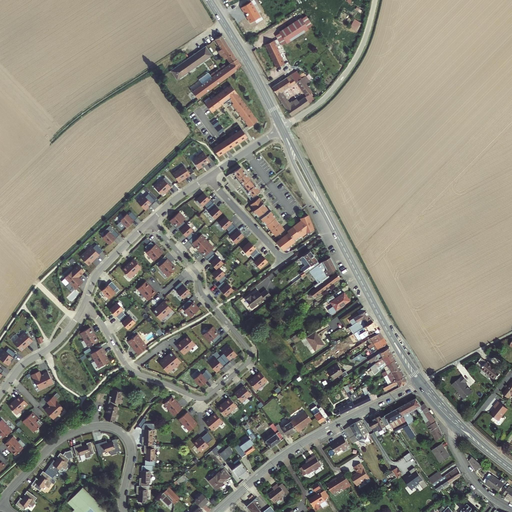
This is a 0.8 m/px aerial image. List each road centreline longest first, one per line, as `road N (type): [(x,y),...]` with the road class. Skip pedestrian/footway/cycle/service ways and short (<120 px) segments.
road 1 (residential): [(83,308),(127,368),(194,397),(208,395),(248,361),(195,270),(150,221)]
road 2 (secondary): [(420,383),(281,127)]
road 3 (tertiary): [(225,505),(290,450),(420,383)]
road 4 (residential): [(124,511),(130,445),(104,425),(59,439),(0,500)]
road 5 (unclassified): [(286,124),(344,75),(375,0)]
road 6 (secondary): [(281,127),(209,0)]
road 7 (residential): [(83,308),(0,394)]
